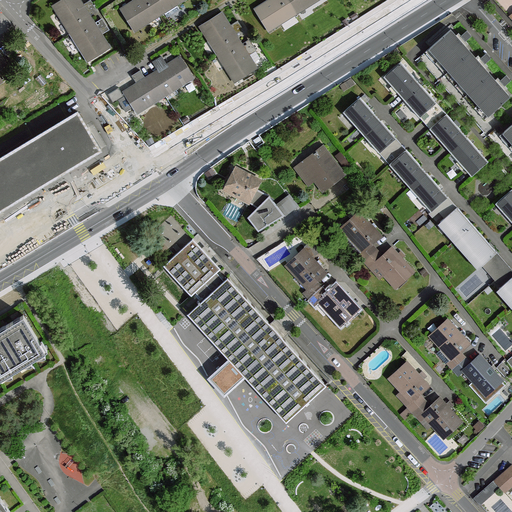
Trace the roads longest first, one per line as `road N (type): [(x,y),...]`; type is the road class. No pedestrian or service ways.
road 1 (residential): [(168,180),(443,479)]
road 2 (tertiary): [(448,0),(168,180)]
road 3 (tertiary): [(168,180),(0,281)]
